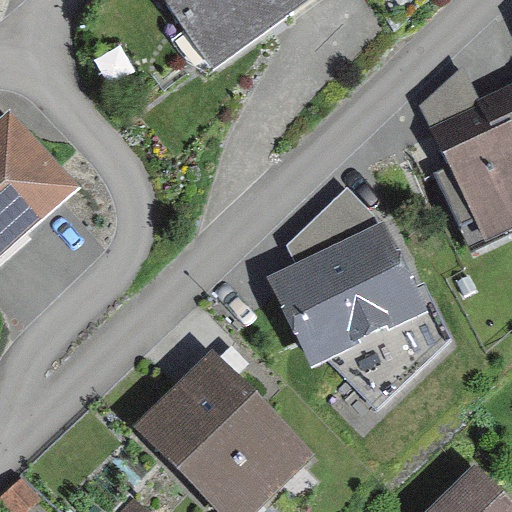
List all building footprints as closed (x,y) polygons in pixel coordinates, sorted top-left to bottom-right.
[(308,0),(164,0),(209,69),(310,3),(308,0)] [(511,100),(435,135),(484,243),(511,230),(511,100)] [(8,141),(0,147),(0,265),(66,208),(8,141)] [(377,243),(276,290),(316,375),(417,328),(377,243)] [(216,380),(149,446),(215,511),(257,511),(303,467),(216,380)] [(493,511),(473,491),(450,511),(493,511)] [(153,511),(140,496),(120,511),(153,511)]
